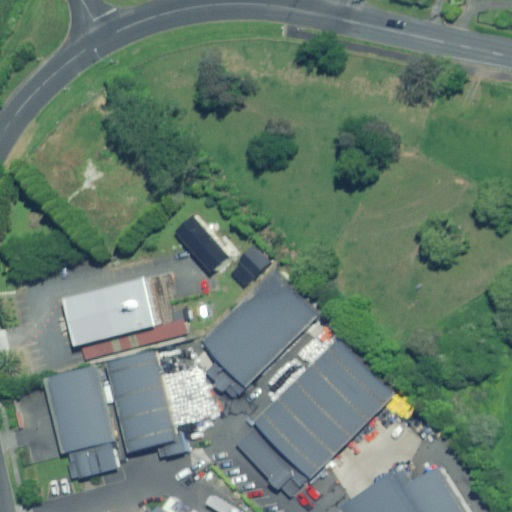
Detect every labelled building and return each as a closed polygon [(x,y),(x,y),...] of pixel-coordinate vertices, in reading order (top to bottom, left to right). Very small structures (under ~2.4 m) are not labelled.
[(206,211),(184,232),(224,273),(246,253),(206,211)] [(282,272),(204,345),(246,391),(325,318),(282,272)] [(156,276),(77,298),(91,349),(170,328),(156,276)] [(212,317),(209,304),(196,307),(199,320),(212,317)] [(343,346),(245,438),(301,497),(399,404),(343,346)] [(154,350),(101,364),(124,453),(177,439),(154,350)] [(97,367),(39,380),(58,459),(64,488),(122,475),(97,367)] [(401,461),(327,511),(465,511),(437,471),(417,485),(401,461)]
